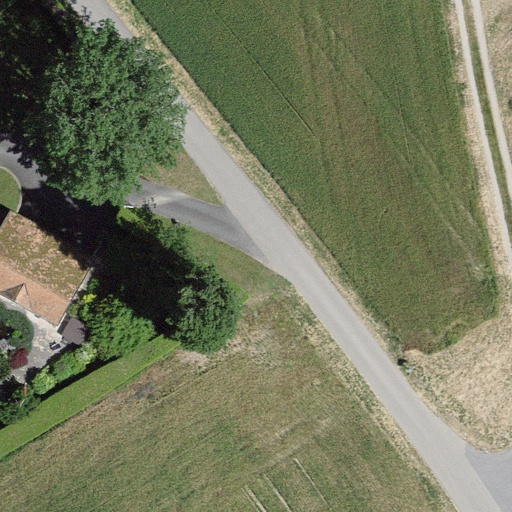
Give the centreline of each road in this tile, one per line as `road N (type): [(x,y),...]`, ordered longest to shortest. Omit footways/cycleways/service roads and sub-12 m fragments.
road 1 (unclassified): [(496,511),(86,0)]
road 2 (track): [(511,511),(511,216),(469,0)]
